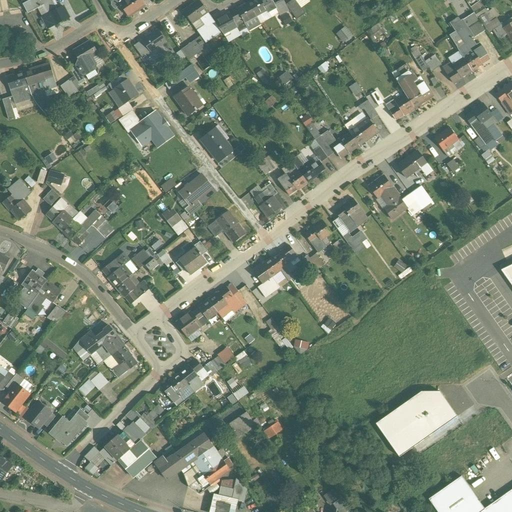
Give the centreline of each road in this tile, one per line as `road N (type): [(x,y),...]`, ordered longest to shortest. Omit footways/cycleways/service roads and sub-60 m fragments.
road 1 (residential): [(511,63),(266,236)]
road 2 (residential): [(116,40),(266,236)]
road 3 (residential): [(134,334),(87,276),(0,232)]
road 4 (residential): [(59,471),(159,369)]
road 5 (residential): [(266,236),(157,318)]
